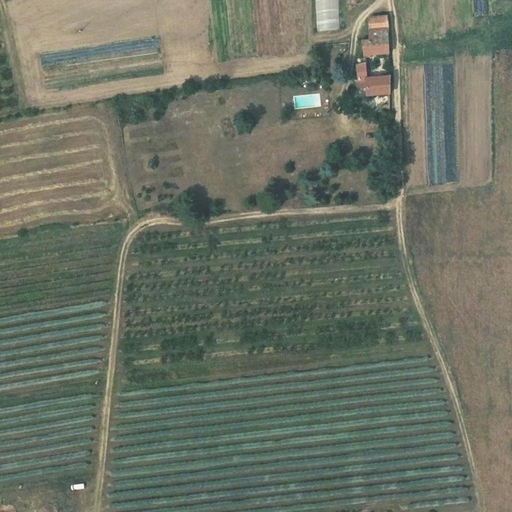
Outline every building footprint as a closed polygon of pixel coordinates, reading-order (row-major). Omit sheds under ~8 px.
[(338,0),(315,0),(317,36),(340,37),(338,0)] [(388,29),(387,16),(369,18),(368,30),(388,29)] [(388,29),(368,30),(367,40),(389,39),(388,29)] [(367,40),(363,40),(365,54),(389,52),(389,39),(367,40)] [(369,78),(367,64),(357,65),(359,79),(355,79),(356,88),(368,87),(368,94),(391,93),(391,77),(369,78)]
